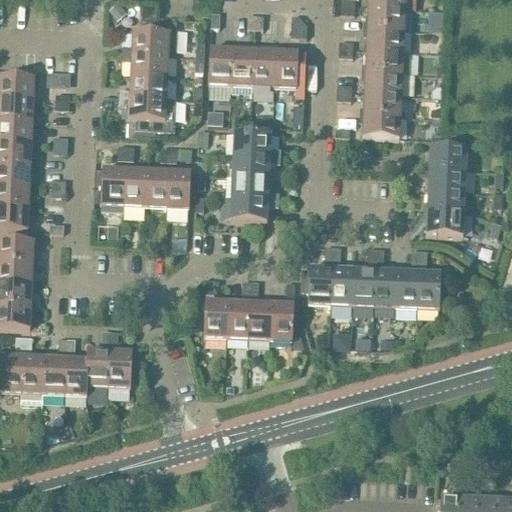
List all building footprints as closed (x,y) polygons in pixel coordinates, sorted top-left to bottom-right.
[(367,0),(367,13),(404,15),(416,15),(416,0),(367,0)] [(340,12),(354,13),(354,5),(340,4),(340,12)] [(119,6),(109,15),(117,25),(127,16),(119,6)] [(354,13),(340,12),(339,20),(353,20),(354,13)] [(367,13),(366,35),(403,36),(404,15),(367,13)] [(212,18),(211,33),(219,33),(220,19),(212,18)] [(263,35),(263,22),(255,22),(255,35),(263,35)] [(299,23),(291,22),(290,36),(299,37),(299,23)] [(121,60),(168,62),(168,61),(174,61),(176,27),(145,26),(144,39),(132,38),(132,53),(121,53),(121,60)] [(366,35),(365,56),(402,58),(403,36),(366,35)] [(353,48),(339,47),(338,55),(352,56),(353,48)] [(205,48),(196,48),(196,63),(204,64),(205,48)] [(209,55),(208,91),(209,92),(209,104),(230,105),(230,99),(232,56),(209,55)] [(338,63),(352,64),(352,56),(338,55),(338,63)] [(232,56),(230,99),(252,100),(252,94),(254,57),(232,56)] [(365,56),(365,78),(401,80),(408,80),(409,58),(402,58),(365,56)] [(275,58),(254,57),(252,94),(274,94),(275,58)] [(275,58),(274,94),(296,95),(297,75),(305,75),(305,60),(298,60),(298,59),(275,58)] [(167,84),(168,62),(121,60),(120,67),(131,68),(130,82),(167,84)] [(195,76),(204,77),(204,64),(196,63),(195,76)] [(365,78),(364,100),(400,102),(401,80),(365,78)] [(0,105),(33,107),(34,84),(0,82),(0,105)] [(166,105),(167,84),(130,82),(130,96),(119,96),(119,103),(166,105)] [(337,91),(336,99),(350,99),(351,91),(337,91)] [(202,92),(194,92),(194,107),(201,107),(202,92)] [(55,108),(69,109),(69,100),(55,99),(55,108)] [(336,106),(350,107),(350,99),(336,99),(336,106)] [(364,100),(363,121),(399,123),(400,102),(364,100)] [(166,105),(119,103),(118,110),(129,111),(128,126),(136,126),(135,136),(174,138),(176,106),(166,105)] [(0,126),(32,128),(33,107),(0,105),(0,126)] [(194,107),(193,120),(201,120),(201,107),(194,107)] [(293,111),(292,134),(302,134),(303,111),(293,111)] [(208,117),(207,130),(222,131),(223,117),(208,117)] [(363,121),(362,144),(398,145),(399,123),(363,121)] [(0,148),(31,150),(32,128),(0,126),(0,148)] [(349,135),(335,134),(334,142),(349,143),(349,135)] [(209,137),(199,137),(198,152),(208,152),(209,137)] [(270,140),(234,138),(233,160),(280,163),(280,156),(270,155),(270,140)] [(53,151),(67,151),(68,143),(53,143),(53,151)] [(0,148),(0,170),(30,171),(31,150),(0,148)] [(67,151),(53,151),(53,158),(67,159),(67,151)] [(117,165),(125,166),(126,152),(118,151),(117,165)] [(133,166),(133,152),(126,152),(125,166),(133,166)] [(429,175),(465,177),(466,154),(430,152),(429,175)] [(495,169),(503,170),(504,152),(496,152),(495,169)] [(160,167),(168,167),(169,154),(161,153),(160,167)] [(176,168),(177,154),(169,154),(168,167),(176,168)] [(233,160),(232,182),(269,184),(269,169),(279,170),(280,163),(233,160)] [(197,166),(197,180),(205,181),(206,167),(197,166)] [(0,191),(29,193),(30,171),(0,170),(0,191)] [(102,175),(100,217),(123,218),(123,212),(125,176),(102,175)] [(464,198),(465,177),(429,175),(428,197),(464,198)] [(146,177),(125,176),(123,212),(145,214),(146,177)] [(168,178),(146,177),(145,214),(166,215),(168,178)] [(189,216),(191,179),(168,178),(166,215),(189,216)] [(495,192),(502,192),(503,178),(495,178),(495,192)] [(197,180),(196,194),(205,195),(205,181),(197,180)] [(225,204),(231,204),(278,206),(278,199),(268,198),(269,184),(232,182),(226,182),(225,204)] [(51,194),(65,195),(66,186),(52,186),(51,194)] [(0,213),(29,215),(29,193),(0,191),(0,213)] [(65,195),(51,194),(51,201),(65,202),(65,195)] [(463,220),(464,198),(428,197),(427,218),(463,220)] [(494,214),(501,214),(502,199),(494,198),(494,214)] [(203,201),(196,201),(195,216),(203,216),(203,201)] [(278,206),(231,204),(230,226),(267,228),(267,213),(278,213),(278,206)] [(0,235),(28,237),(29,215),(0,213),(0,235)] [(463,220),(427,218),(426,241),(462,242),(463,220)] [(167,226),(167,239),(175,240),(186,240),(187,226),(167,226)] [(493,228),(489,241),(497,243),(501,230),(493,228)] [(49,238),(51,238),(64,238),(64,230),(50,230),(49,238)] [(34,247),(0,245),(0,268),(33,270),(34,247)] [(332,252),(331,267),(340,267),(340,253),(332,252)] [(375,268),(375,254),(368,254),(367,268),(375,268)] [(375,254),(375,268),(383,269),(383,255),(375,254)] [(418,270),(418,256),(411,256),(410,270),(418,270)] [(418,256),(418,270),(426,271),(427,256),(418,256)] [(0,268),(0,290),(32,291),(33,270),(0,268)] [(330,311),(331,274),(308,273),(307,310),(330,311)] [(353,275),(331,274),(330,311),(351,312),(353,275)] [(374,276),(353,275),(351,312),(373,313),(374,276)] [(373,313),(394,313),(396,277),(374,276),(373,313)] [(417,278),(396,277),(394,313),(416,314),(417,278)] [(417,278),(416,314),(439,315),(440,279),(417,278)] [(206,285),(205,299),(214,299),(214,285),(206,285)] [(249,301),(250,287),(242,287),(241,301),(249,301)] [(250,287),(249,301),(257,301),(258,287),(250,287)] [(285,303),(293,303),(294,289),(286,288),(285,303)] [(0,290),(0,311),(31,313),(32,291),(0,290)] [(226,345),(227,308),(205,307),(203,343),(226,345)] [(249,309),(227,308),(226,345),(247,345),(249,309)] [(247,345),(269,347),(271,310),(249,309),(247,345)] [(293,311),(271,310),(269,347),(291,347),(291,351),(304,352),(301,341),(292,340),(293,311)] [(0,334),(30,335),(31,313),(0,311),(0,334)] [(109,351),(110,337),(102,337),(101,351),(109,351)] [(110,337),(109,351),(117,351),(118,337),(110,337)] [(31,343),(15,342),(15,357),(31,357),(31,343)] [(66,359),(66,344),(58,344),(58,358),(66,359)] [(66,344),(66,359),(74,359),(74,345),(66,344)] [(64,401),(85,402),(88,356),(86,356),(86,365),(66,365),(64,401)] [(88,356),(85,402),(87,402),(88,393),(108,393),(109,357),(88,356)] [(109,357),(108,393),(130,394),(132,358),(109,357)] [(44,364),(22,363),(0,362),(0,398),(21,399),(21,405),(42,406),(43,400),(44,364)] [(43,400),(64,401),(66,365),(44,364),(43,400)] [(458,511),(459,504),(440,503),(439,511),(458,511)]
